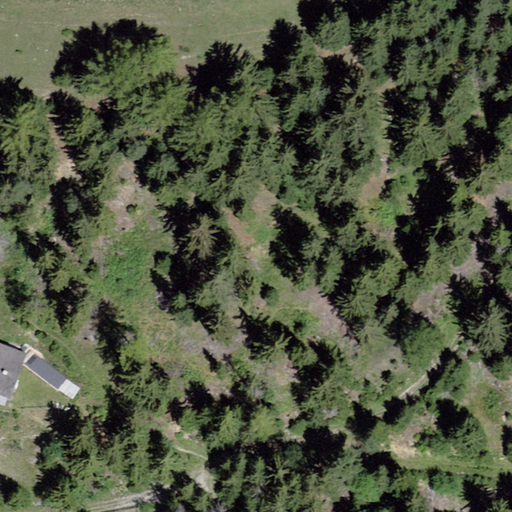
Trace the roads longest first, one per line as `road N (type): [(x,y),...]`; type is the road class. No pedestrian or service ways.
road 1 (track): [(28,511),(194,486),(252,450),(336,447),(511,326)]
road 2 (track): [(336,447),(427,469),(511,474)]
